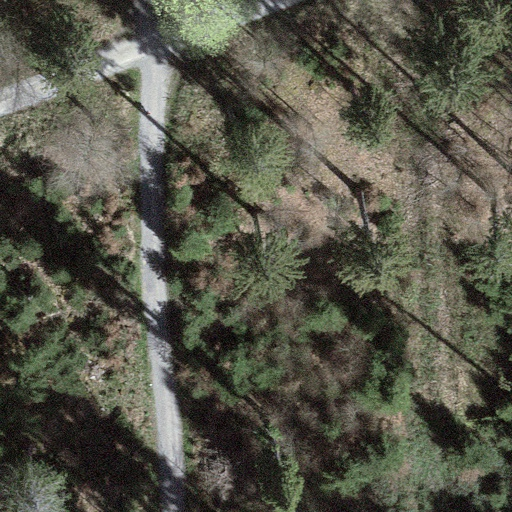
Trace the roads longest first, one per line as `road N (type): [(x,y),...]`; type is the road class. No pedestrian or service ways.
road 1 (track): [(177,511),(138,69)]
road 2 (track): [(138,69),(312,0)]
road 3 (track): [(138,69),(0,119)]
